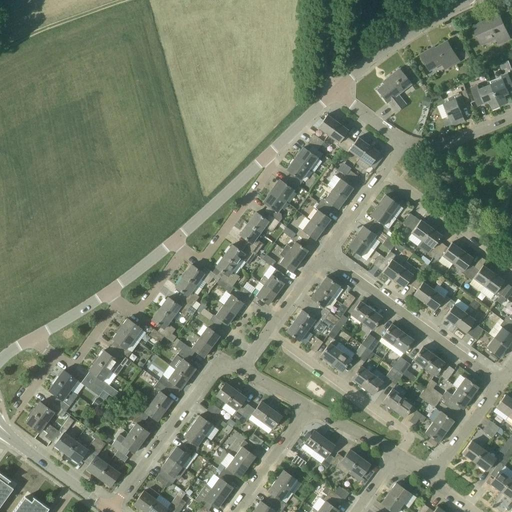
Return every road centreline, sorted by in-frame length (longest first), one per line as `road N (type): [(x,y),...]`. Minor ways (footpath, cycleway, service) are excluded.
road 1 (residential): [(498,381),(321,255)]
road 2 (residential): [(108,511),(214,367),(242,370)]
road 3 (residential): [(396,456),(410,434),(267,330)]
road 4 (tertiary): [(334,91),(374,57),(475,0)]
road 5 (residential): [(511,267),(384,172)]
road 6 (residential): [(184,250),(203,259),(271,166),(268,154)]
road 7 (secondary): [(106,511),(4,431)]
road 8 (residential): [(234,511),(310,408)]
road 9 (tertiary): [(176,240),(268,154)]
